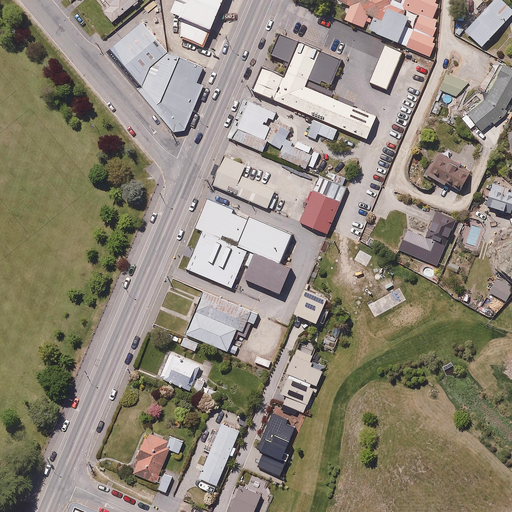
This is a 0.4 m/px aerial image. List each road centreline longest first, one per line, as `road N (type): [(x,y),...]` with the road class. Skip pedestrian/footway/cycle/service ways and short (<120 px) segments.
road 1 (primary): [(193,164),(60,480)]
road 2 (residential): [(193,164),(159,144),(36,0)]
road 3 (primary): [(263,0),(193,164)]
road 4 (residential): [(285,348),(218,511)]
